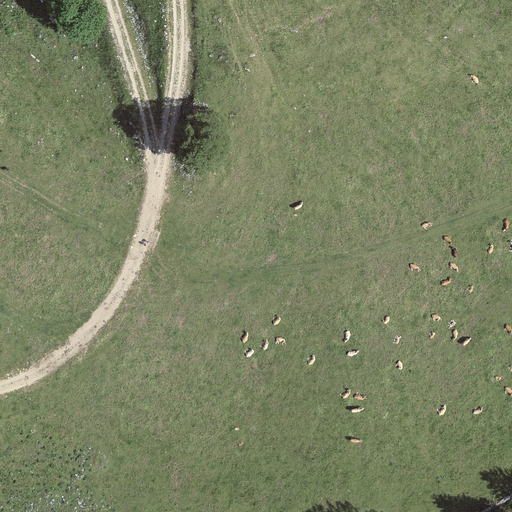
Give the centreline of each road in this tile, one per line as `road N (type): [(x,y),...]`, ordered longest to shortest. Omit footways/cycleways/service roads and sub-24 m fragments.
road 1 (track): [(112,0),(157,163),(153,232),(128,293),(99,326),(40,373),(0,388)]
road 2 (track): [(511,214),(263,275),(187,275),(143,262)]
road 3 (track): [(0,172),(143,262)]
road 4 (track): [(157,163),(177,90),(178,0)]
